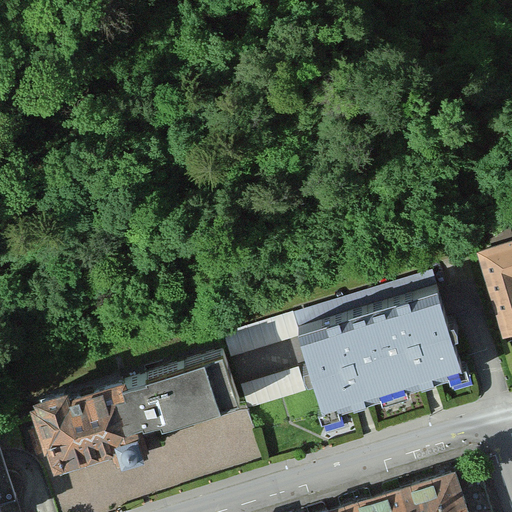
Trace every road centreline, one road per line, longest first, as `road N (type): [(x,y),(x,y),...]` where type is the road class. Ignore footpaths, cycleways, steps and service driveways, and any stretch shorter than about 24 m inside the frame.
road 1 (residential): [(511,446),(503,419),(192,511)]
road 2 (unknown): [(503,419),(465,286),(415,274),(317,304)]
